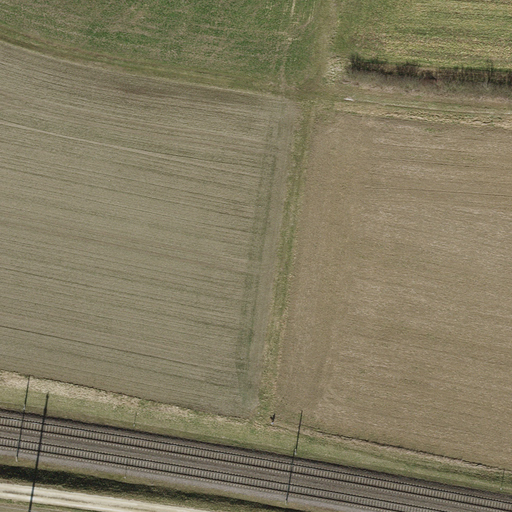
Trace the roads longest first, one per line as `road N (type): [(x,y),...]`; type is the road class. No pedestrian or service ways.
road 1 (track): [(511,112),(334,100),(77,58),(0,27)]
road 2 (track): [(0,494),(129,511)]
